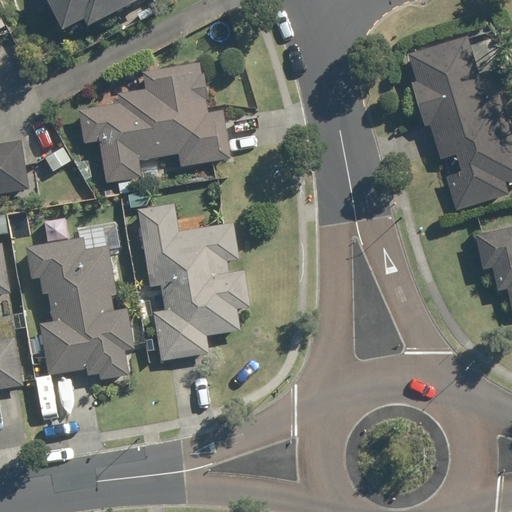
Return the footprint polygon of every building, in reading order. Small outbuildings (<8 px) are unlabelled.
[(43,0),(58,29),(80,17),(84,26),(134,0),(43,0)] [(148,8),(137,14),(140,21),(152,15),(148,8)] [(416,83),(411,85),(424,125),(429,124),(440,158),(454,154),(460,173),(445,178),(456,210),(508,194),(505,185),(511,182),(511,140),(498,96),(486,99),(466,36),(407,54),(416,83)] [(119,104),(78,111),(83,143),(99,140),(106,184),(116,181),(118,195),(133,193),(131,180),(140,178),(137,160),(178,153),(180,166),(230,159),(222,111),(206,113),(205,101),(207,101),(203,73),(200,73),(198,62),(141,72),(145,89),(117,94),(119,104)] [(0,193),(27,189),(19,141),(0,143),(0,193)] [(62,148),(45,158),(52,171),(70,161),(62,148)] [(173,205),(137,210),(149,286),(160,284),(164,311),(154,313),(162,361),(207,354),(205,336),(239,331),(236,309),(249,307),(243,270),(227,273),(226,262),(238,260),(232,223),(177,232),(173,205)] [(13,234),(14,241),(33,237),(29,214),(10,218),(13,234)] [(5,216),(0,216),(0,234),(8,233),(5,216)] [(511,228),(469,238),(477,271),(486,269),(491,294),(501,291),(507,317),(511,315),(511,228)] [(39,324),(48,376),(85,368),(88,377),(97,376),(98,382),(129,376),(124,351),(133,350),(125,309),(112,311),(109,295),(116,295),(107,245),(84,249),(82,237),(24,248),(30,278),(39,276),(42,293),(47,293),(52,322),(39,324)] [(0,389),(21,386),(13,337),(0,339),(0,294),(9,294),(0,243),(0,389)]
